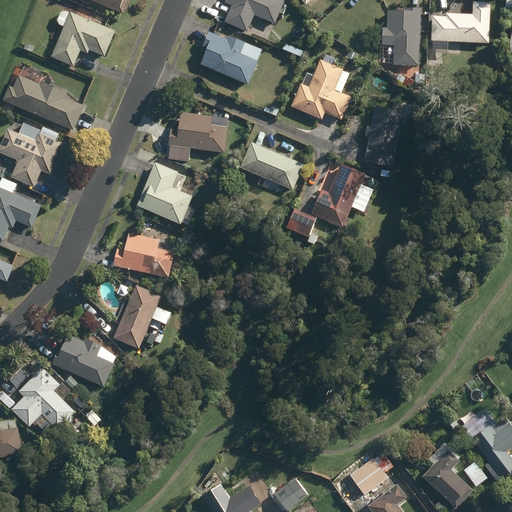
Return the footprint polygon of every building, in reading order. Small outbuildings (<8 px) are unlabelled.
[(89,0),(123,14),(129,0),(89,0)] [(225,23),(248,32),(254,16),(275,24),(284,2),(279,0),(226,0),(225,3),(232,5),(225,23)] [(432,50),(446,51),(447,43),(489,45),(491,3),(473,2),(472,16),(446,15),(446,18),(433,17),(432,42),(433,42),(432,50)] [(394,66),(419,67),(421,10),(405,9),(405,12),(388,12),(387,29),(383,29),(382,46),(394,46),(394,66)] [(51,58),(73,68),(80,51),(87,54),(89,50),(104,57),(115,32),(71,13),(51,58)] [(202,66),(248,86),(258,62),(240,54),(244,44),(228,38),(227,41),(209,33),(203,48),(208,50),(202,66)] [(24,50),(31,53),(34,47),(27,44),(24,50)] [(346,58),(356,62),(358,56),(348,52),(346,58)] [(325,114),(342,121),(351,98),(334,91),(343,71),(320,61),(313,77),(308,74),(303,86),(301,85),(291,107),(323,120),(325,114)] [(396,80),(410,89),(414,83),(406,78),(406,79),(399,75),(396,80)] [(11,105),(74,131),(84,107),(65,99),(67,94),(40,83),(39,85),(18,77),(13,89),(9,87),(4,99),(6,100),(2,109),(8,112),(11,105)] [(260,82),(252,79),(246,94),(254,97),(260,82)] [(366,163),(393,169),(403,112),(401,112),(402,103),(395,102),(393,110),(377,107),(373,129),(368,128),(366,137),(371,138),(366,163)] [(270,114),(277,118),(281,111),(273,107),(270,114)] [(169,146),(224,154),(228,129),(226,129),(227,120),(212,118),(181,113),(178,131),(171,130),(169,146)] [(12,179),(34,189),(42,172),(51,176),(56,165),(58,166),(63,156),(59,154),(64,145),(39,134),(35,143),(8,131),(0,148),(0,153),(19,162),(12,179)] [(28,140),(31,140),(34,138),(34,135),(32,132),(29,132),(26,134),(26,137),(28,140)] [(241,169),(293,191),(304,165),(251,143),(241,169)] [(182,224),(188,226),(195,211),(188,208),(192,197),(179,192),(181,187),(182,188),(186,179),(177,175),(178,173),(155,164),(137,208),(181,226),(182,224)] [(328,228),(335,231),(337,225),(343,228),(365,176),(341,166),(329,194),(325,193),(322,192),(312,215),(330,223),(328,228)] [(2,178),(9,181),(12,174),(5,171),(2,178)] [(222,181),(228,184),(232,176),(226,173),(222,181)] [(0,241),(3,243),(9,227),(12,229),(16,221),(32,228),(42,207),(14,195),(17,186),(2,179),(0,184),(0,241)] [(315,219),(292,210),(283,230),(306,240),(315,219)] [(114,266),(169,280),(174,257),(157,253),(157,249),(172,253),(174,245),(137,235),(137,237),(129,235),(124,253),(118,251),(114,266)] [(0,279),(7,282),(13,267),(0,260),(0,279)] [(113,340),(138,350),(161,298),(138,288),(139,285),(121,277),(119,281),(135,289),(113,340)] [(53,365),(104,388),(114,366),(112,365),(116,358),(100,348),(101,347),(85,340),(84,343),(68,336),(61,352),(59,351),(53,365)] [(42,415),(57,430),(75,413),(62,400),(70,393),(61,384),(59,386),(43,370),(20,393),(25,398),(11,411),(28,428),(42,415)] [(134,405),(124,397),(117,404),(127,413),(134,405)] [(99,419),(90,410),(83,416),(92,426),(99,419)] [(485,465),(499,483),(511,473),(511,459),(506,452),(511,447),(511,424),(506,417),(497,424),(495,422),(473,439),(490,461),(485,465)] [(0,459),(22,454),(17,429),(0,433),(0,430),(0,459)] [(422,476),(456,508),(473,490),(456,474),(458,471),(454,467),(460,460),(459,458),(460,456),(445,442),(430,459),(434,463),(422,476)] [(351,475),(365,495),(388,478),(374,458),(351,475)] [(464,469),(476,486),(487,478),(475,461),(464,469)] [(275,493),(287,510),(307,495),(295,478),(275,493)] [(248,511),(256,507),(242,484),(232,489),(230,487),(225,490),(220,483),(202,494),(207,501),(206,502),(212,511),(248,511)] [(368,506),(372,511),(403,511),(398,504),(407,497),(397,483),(368,506)] [(436,505),(441,511),(449,505),(444,499),(436,505)]
